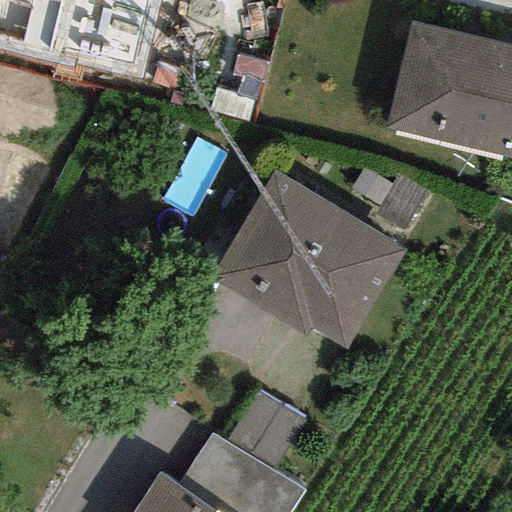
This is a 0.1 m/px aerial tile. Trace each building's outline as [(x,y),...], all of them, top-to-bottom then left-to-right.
[(156,0),(0,0),(0,49),(140,79),(156,0)] [(511,45),(407,21),(384,128),(511,161),(511,45)] [(409,247),(272,168),(208,278),(309,337),(316,325),(351,346),(409,247)] [(295,422),(252,397),(224,444),(266,469),(295,422)] [(206,433),(177,481),(228,511),(288,511),(302,491),(266,469),(224,444),(206,433)] [(228,511),(177,481),(151,463),(118,511),(228,511)]
